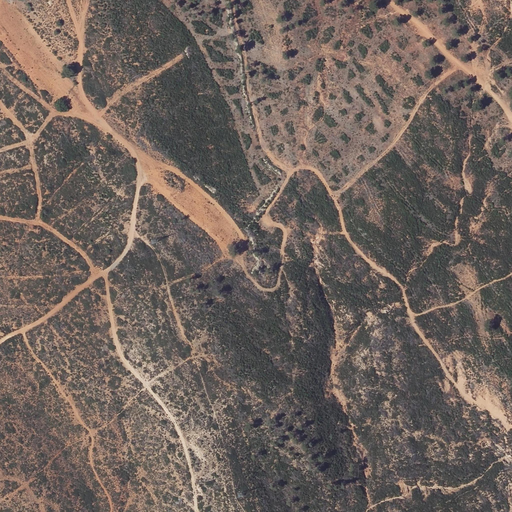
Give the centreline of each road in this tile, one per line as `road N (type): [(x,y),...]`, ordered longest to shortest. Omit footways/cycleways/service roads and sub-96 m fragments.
road 1 (track): [(86,0),(81,88),(141,167),(132,233),(105,271),(49,316),(0,340)]
road 2 (track): [(275,161),(291,173),(336,181),(350,236),(403,286),(439,363),(495,417),(511,419)]
road 3 (track): [(385,0),(423,26),(511,119)]
road 4 (track): [(229,0),(249,101),(275,161)]
